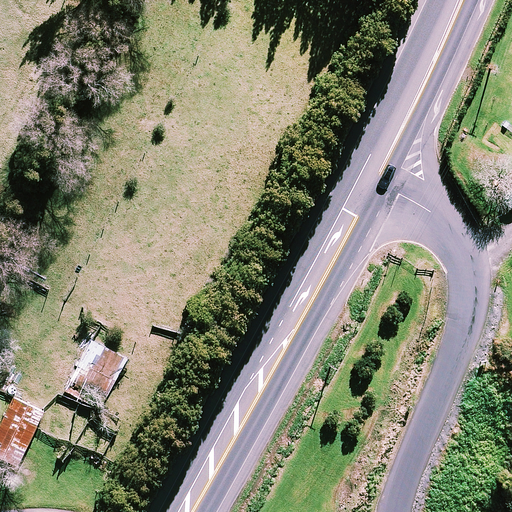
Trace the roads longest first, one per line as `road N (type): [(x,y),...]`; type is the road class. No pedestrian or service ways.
road 1 (trunk): [(454,0),(378,181),(185,511)]
road 2 (unknown): [(448,216),(433,156),(483,0)]
